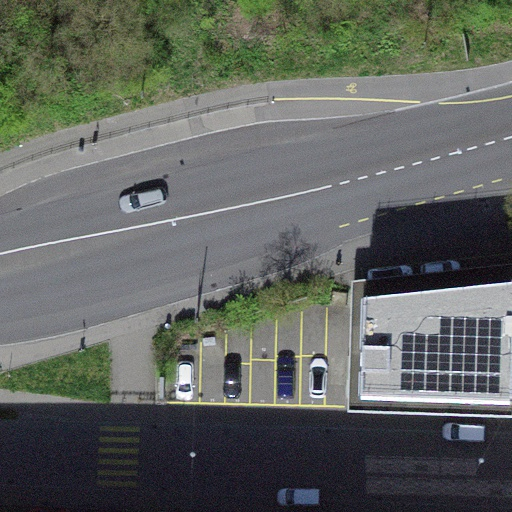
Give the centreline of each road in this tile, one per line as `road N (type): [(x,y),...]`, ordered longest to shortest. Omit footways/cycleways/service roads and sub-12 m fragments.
road 1 (primary): [(0,263),(511,131)]
road 2 (residential): [(511,466),(0,453)]
